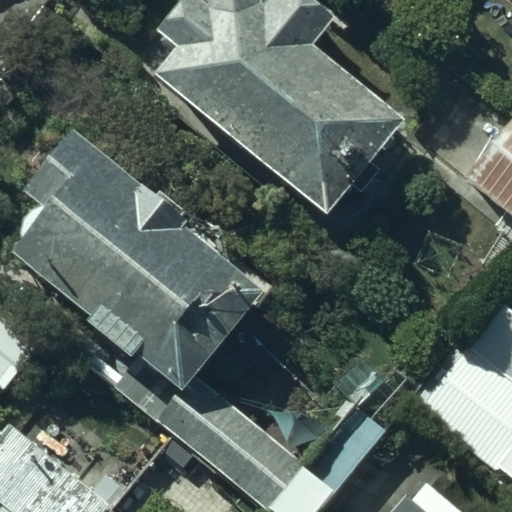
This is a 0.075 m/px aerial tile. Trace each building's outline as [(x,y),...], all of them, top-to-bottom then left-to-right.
[(423,0),(440,13),(450,0),(423,0)] [(414,148),(326,77),(349,45),(300,6),(275,36),(275,8),(221,11),(222,20),(209,14),(170,57),(192,73),(169,102),(340,239),(414,148)] [(511,146),(465,205),(511,242),(511,146)] [(0,259),(0,262),(147,380),(126,408),(250,511),(346,511),(389,452),(359,427),(312,488),(210,400),(280,314),(83,157),(0,259)] [(0,323),(0,351),(14,335),(0,323)] [(505,496),(511,487),(511,403),(480,378),(432,437),(505,496)] [(95,511),(23,457),(0,485),(0,511),(95,511)]
